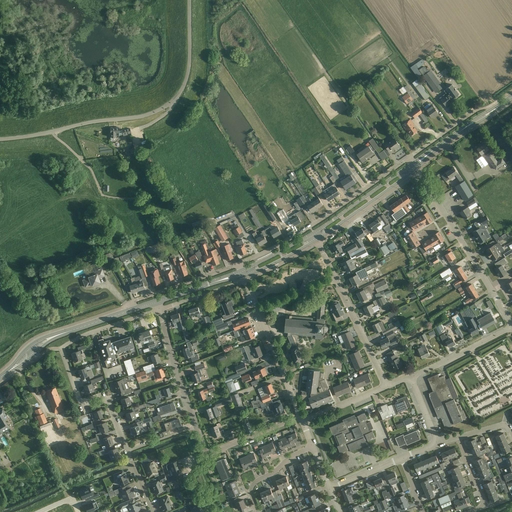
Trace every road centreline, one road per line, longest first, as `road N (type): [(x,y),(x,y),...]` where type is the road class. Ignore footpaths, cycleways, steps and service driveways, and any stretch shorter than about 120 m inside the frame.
road 1 (unclassified): [(0,139),(167,105),(187,75),(190,0)]
road 2 (residential): [(239,264),(310,228),(408,158)]
road 3 (residential): [(511,324),(416,168)]
road 4 (residential): [(81,402),(61,347),(159,310)]
road 5 (residential): [(384,387),(316,240)]
road 6 (residential): [(299,416),(205,454),(194,427)]
road 7 (residential): [(194,427),(159,310)]
road 8 (residential): [(129,311),(137,300),(239,264)]
